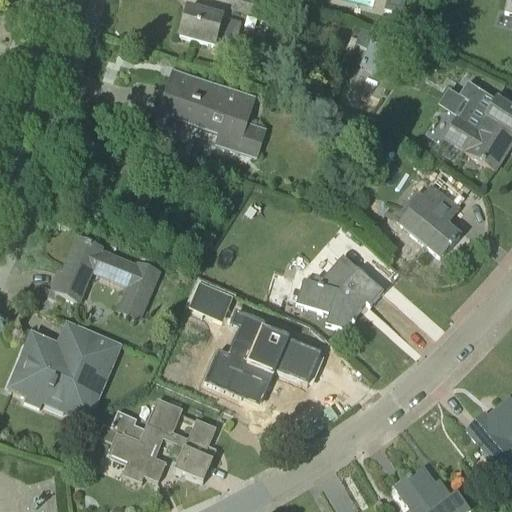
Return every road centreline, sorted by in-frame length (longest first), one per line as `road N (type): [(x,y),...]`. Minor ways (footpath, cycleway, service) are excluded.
road 1 (residential): [(223,511),(358,440),(442,368),(511,289)]
road 2 (secondary): [(0,191),(67,0)]
